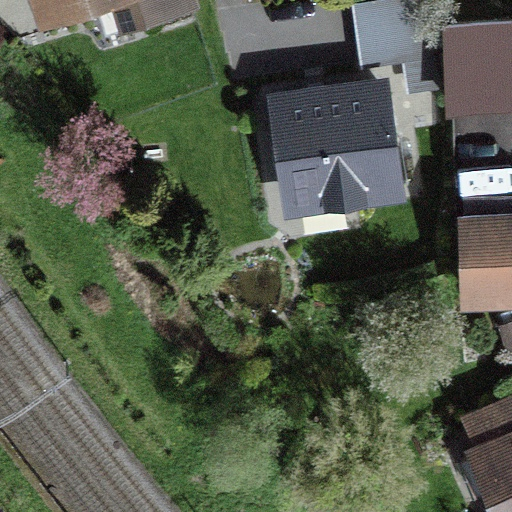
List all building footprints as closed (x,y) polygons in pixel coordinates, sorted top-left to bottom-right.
[(196,0),(44,0),(67,70),(205,25),(196,0)] [(511,23),(449,31),(456,199),(496,199),(492,103),(511,101),(511,23)] [(398,80),(258,100),(276,231),(416,212),(398,80)] [(511,214),(461,215),(463,302),(511,301),(511,214)] [(511,511),(511,436),(461,458),(475,493),(493,485),(504,511),(511,511)]
